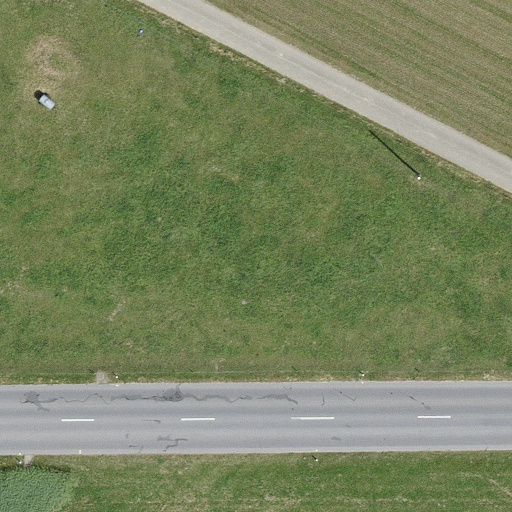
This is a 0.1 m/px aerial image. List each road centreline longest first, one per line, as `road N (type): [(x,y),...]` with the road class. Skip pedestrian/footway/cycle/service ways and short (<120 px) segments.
road 1 (secondary): [(511,421),(0,426)]
road 2 (track): [(177,0),(511,173)]
